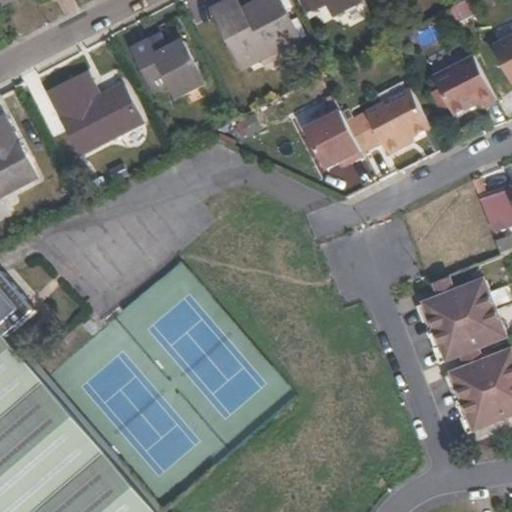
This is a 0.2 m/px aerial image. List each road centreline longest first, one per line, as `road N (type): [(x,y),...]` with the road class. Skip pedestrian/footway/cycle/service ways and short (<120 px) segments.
road 1 (residential): [(457,488),(370,235)]
road 2 (residential): [(317,225),(511,145)]
road 3 (residential): [(0,86),(158,0)]
